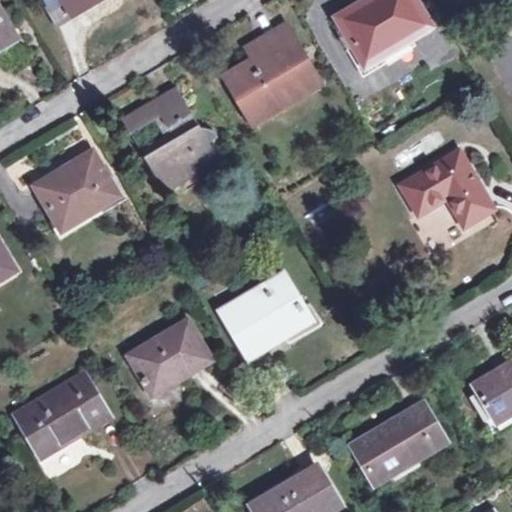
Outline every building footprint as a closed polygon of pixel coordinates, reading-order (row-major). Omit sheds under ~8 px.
[(41,0),(54,27),(66,21),(56,0),(41,0)] [(413,0),(367,0),(338,17),(347,32),(367,65),(430,28),(413,0)] [(0,13),(0,45),(14,38),(0,13)] [(254,57),(226,74),(250,116),(315,78),(284,25),(257,41),(263,52),(254,57)] [(347,32),(340,37),(359,69),(367,65),(347,32)] [(257,41),(248,46),(254,57),(263,52),(257,41)] [(152,102),(175,139),(144,157),(149,166),(156,178),(164,190),(180,181),(176,175),(195,165),(198,170),(219,158),(209,142),(201,128),(177,88),(152,102)] [(153,118),(145,106),(122,120),(129,131),(153,118)] [(213,131),(201,128),(209,142),(216,138),(213,131)] [(92,153),(35,186),(60,229),(117,196),(92,153)] [(459,153),(403,185),(420,213),(448,198),(464,224),(493,209),(459,153)] [(156,178),(149,166),(147,178),(149,181),(156,178)] [(429,256),(460,242),(454,228),(442,233),(433,214),(414,223),(429,256)] [(0,277),(13,270),(0,246),(0,277)] [(283,275),(222,311),(248,357),(292,331),(288,324),(306,313),(283,275)] [(211,361),(187,321),(128,356),(149,391),(174,376),(177,381),(211,361)] [(511,361),(472,385),(495,422),(511,412),(511,361)] [(84,373),(14,414),(40,458),(109,418),(84,373)] [(446,442),(423,403),(352,445),(376,484),(446,442)] [(40,464),(48,479),(71,466),(62,451),(40,464)] [(318,466),(252,506),(255,511),(326,511),(341,504),(318,466)]
